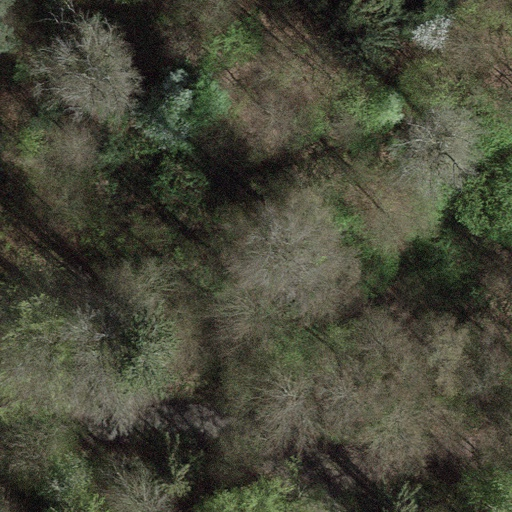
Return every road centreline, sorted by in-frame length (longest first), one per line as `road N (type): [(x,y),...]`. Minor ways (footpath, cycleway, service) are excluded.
road 1 (track): [(292,456),(164,390),(0,405)]
road 2 (track): [(511,444),(292,456)]
